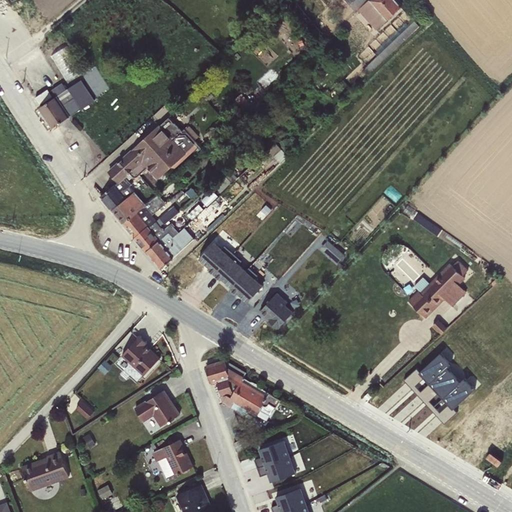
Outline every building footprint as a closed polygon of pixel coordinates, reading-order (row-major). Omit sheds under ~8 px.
[(345,0),(355,11),(358,9),(368,0),(345,0)] [(368,0),(358,9),(376,29),(402,7),(399,4),(400,4),(396,0),(368,0)] [(362,71),(366,76),(419,26),(414,20),(362,71)] [(181,47),(169,54),(172,59),(175,56),(179,61),(187,56),(181,47)] [(327,59),(318,68),(323,74),(333,65),(327,59)] [(56,97),(39,107),(52,128),(81,108),(82,109),(95,101),(81,80),(67,90),(62,83),(51,89),(56,97)] [(48,89),(36,97),(41,104),(52,96),(48,89)] [(242,94),(235,99),(244,111),(251,105),(242,94)] [(108,171),(118,183),(119,184),(126,177),(129,180),(133,176),(133,177),(134,177),(134,178),(136,177),(137,177),(137,176),(138,176),(139,175),(147,168),(158,179),(171,167),(174,170),(200,145),(195,140),(199,136),(189,125),(185,129),(185,128),(182,131),(169,116),(108,171)] [(245,119),(238,124),(244,131),(250,125),(245,119)] [(269,149),(262,156),(267,162),(274,155),(269,149)] [(100,196),(112,210),(135,191),(130,186),(132,184),(129,180),(126,177),(119,184),(118,183),(115,185),(114,185),(100,196)] [(221,181),(214,187),(219,193),(226,186),(221,181)] [(112,210),(123,223),(143,207),(144,206),(145,206),(146,206),(153,214),(166,203),(158,194),(145,204),(135,191),(112,210)] [(187,214),(192,220),(204,209),(199,203),(187,214)] [(123,223),(134,237),(148,226),(156,220),(152,215),(153,214),(146,206),(145,206),(144,206),(143,207),(123,223)] [(174,206),(156,220),(160,226),(164,223),(164,224),(170,219),(179,212),(174,206)] [(134,237),(146,251),(168,231),(173,237),(178,232),(171,224),(163,230),(161,227),(164,224),(164,223),(160,226),(156,220),(148,226),(134,237)] [(168,231),(146,251),(160,269),(194,238),(184,227),(178,232),(173,237),(168,231)] [(320,248),(336,263),(344,255),(328,240),(320,248)] [(214,242),(199,258),(209,267),(207,269),(214,274),(233,253),(225,246),(222,249),(214,242)] [(233,253),(214,274),(221,280),(222,279),(231,287),(246,271),(238,264),(241,261),(233,253)] [(421,293),(411,303),(425,317),(444,298),(452,306),(466,292),(458,284),(465,277),(463,275),(467,271),(457,261),(453,265),(451,263),(430,284),(423,276),(414,286),(421,293)] [(231,287),(230,288),(237,295),(238,294),(248,303),(263,286),(254,278),(257,275),(249,267),(246,271),(231,287)] [(277,293),(260,311),(269,320),(269,321),(278,329),(293,312),(285,305),(287,303),(277,293)] [(437,319),(432,325),(441,333),(446,328),(437,319)] [(159,330),(146,346),(150,349),(162,334),(159,330)] [(150,349),(146,346),(145,345),(147,343),(139,336),(122,355),(145,375),(160,358),(150,349)] [(424,378),(429,383),(451,363),(441,352),(420,371),(419,372),(424,378)] [(105,360),(98,368),(105,374),(112,366),(105,360)] [(269,403),(275,407),(276,407),(281,400),(263,390),(262,388),(259,385),(257,384),(254,382),(252,382),(249,381),(243,377),(246,373),(225,360),(206,366),(211,383),(217,382),(218,386),(215,387),(217,393),(220,392),(223,402),(245,415),(248,410),(257,415),(263,405),(265,406),(268,405),(269,403)] [(438,393),(443,398),(465,378),(464,378),(461,381),(448,367),(451,364),(451,363),(429,383),(438,393)] [(417,394),(421,391),(416,385),(424,378),(419,372),(420,371),(417,368),(404,380),(417,394)] [(475,389),(465,378),(443,398),(448,404),(453,409),(454,408),(475,389)] [(421,391),(417,394),(431,409),(434,406),(430,401),(438,393),(429,383),(421,391)] [(146,400),(134,407),(144,422),(153,415),(161,427),(180,415),(164,390),(146,401),(146,400)] [(82,401),(76,408),(87,418),(94,411),(82,401)] [(263,405),(257,415),(267,421),(275,407),(269,403),(268,405),(265,406),(263,405)] [(434,406),(431,409),(444,424),(457,412),(454,408),(453,409),(448,404),(440,412),(434,406)] [(89,433),(83,437),(89,448),(96,444),(89,433)] [(248,435),(233,443),(238,451),(252,443),(248,435)] [(180,439),(152,452),(156,461),(158,460),(166,479),(193,466),(187,452),(186,452),(184,448),(185,448),(180,439)] [(290,456),(284,440),(259,448),(262,456),(254,459),(257,468),(290,456)] [(47,457),(22,466),(30,491),(69,477),(60,451),(47,455),(47,457)] [(296,473),(290,456),(257,468),(260,476),(268,473),(271,482),(296,473)] [(108,484),(98,490),(103,499),(113,494),(108,484)] [(202,484),(176,496),(183,511),(212,511),(214,511),(202,484)] [(282,511),(306,503),(301,487),(276,496),(279,504),(271,507),(273,511),(282,511)] [(309,511),(306,503),(282,511),(309,511)]
